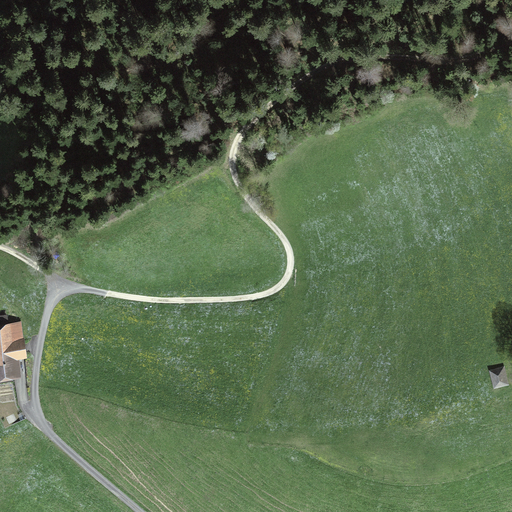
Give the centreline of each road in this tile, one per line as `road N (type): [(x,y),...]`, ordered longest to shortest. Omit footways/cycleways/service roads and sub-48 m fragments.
road 1 (track): [(511,45),(460,62),(347,61),(308,77),(237,138),(235,180),(291,255),(278,289),(249,299),(167,303),(58,283),(0,243)]
road 2 (unclassified): [(58,283),(40,338),(39,417),(139,511)]
